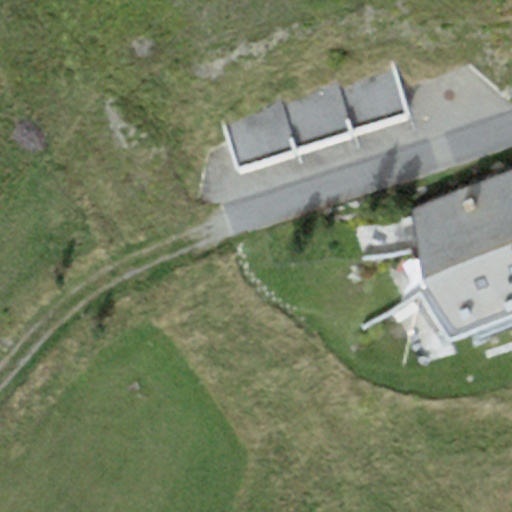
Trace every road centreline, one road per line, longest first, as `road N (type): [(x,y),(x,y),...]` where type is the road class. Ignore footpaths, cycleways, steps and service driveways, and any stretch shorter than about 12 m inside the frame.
road 1 (residential): [(231,224),(511,127)]
road 2 (track): [(231,224),(101,280),(0,376)]
